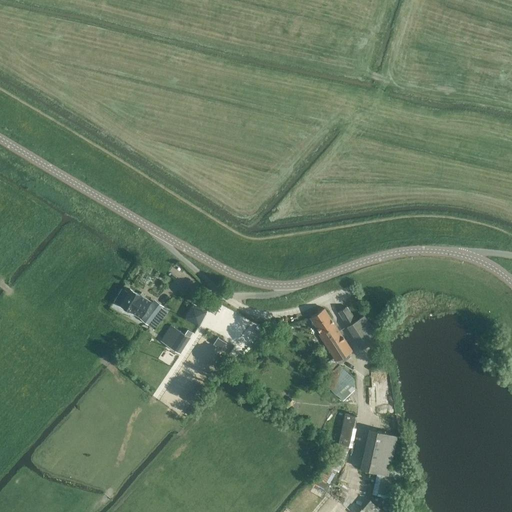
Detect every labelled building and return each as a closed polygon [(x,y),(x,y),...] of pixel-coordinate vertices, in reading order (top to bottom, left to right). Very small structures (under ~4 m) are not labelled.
[(121,304),(141,316),(150,300),(130,288),(128,291),(122,287),(115,300),(121,304)] [(163,307),(154,300),(154,299),(140,317),(150,325),(163,307)] [(364,314),(355,320),(347,306),(339,311),(348,325),(347,326),(362,348),(379,337),(364,314)] [(334,357),(337,361),(352,351),(325,308),(310,317),(321,333),(319,334),(334,357)] [(180,353),(190,337),(171,324),(161,341),(180,353)] [(339,363),(332,370),(321,380),(336,395),(337,395),(343,401),(355,388),(354,378),(339,363)] [(355,404),(345,403),(340,438),(338,437),(317,476),(329,483),(351,446),(355,404)] [(397,434),(369,429),(361,472),(374,474),(370,495),(389,499),(391,488),(399,489),(402,474),(390,472),(397,434)] [(361,511),(386,511),(373,500),(361,511)]
